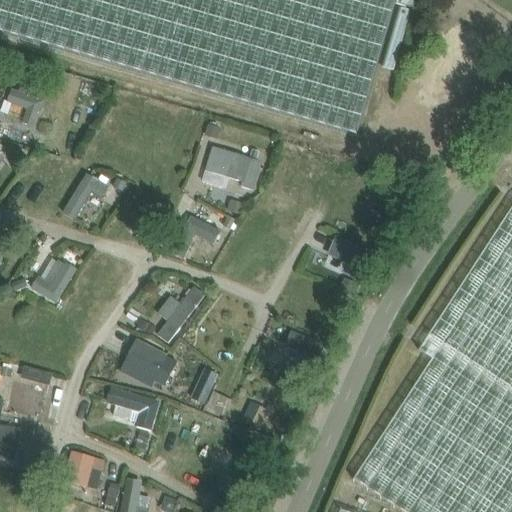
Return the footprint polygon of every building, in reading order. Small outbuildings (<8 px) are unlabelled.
[(0,0),(0,33),(357,137),(396,0),(0,0)] [(415,0),(400,0),(399,5),(412,9),(415,0)] [(399,75),(415,29),(405,26),(390,72),(399,75)] [(21,80),(36,81),(37,71),(21,70),(21,80)] [(11,119),(49,128),(55,105),(17,95),(11,119)] [(150,147),(154,134),(115,123),(112,136),(150,147)] [(0,172),(10,175),(14,156),(0,152),(0,172)] [(219,152),(212,180),(261,193),(269,166),(219,152)] [(27,208),(50,174),(39,167),(16,200),(27,208)] [(283,174),(276,205),(319,215),(326,183),(283,174)] [(103,213),(114,190),(91,179),(73,218),(85,224),(93,208),(103,213)] [(51,204),(58,192),(47,186),(40,198),(51,204)] [(151,227),(166,233),(173,212),(159,207),(164,193),(143,186),(125,237),(145,245),(151,227)] [(400,225),(404,211),(350,195),(346,209),(400,225)] [(511,511),(511,210),(420,352),(433,361),(353,483),(398,511),(511,511)] [(195,222),(180,260),(191,264),(200,241),(222,249),(228,234),(195,222)] [(334,262),(374,279),(383,259),(342,242),(334,262)] [(0,244),(0,281),(18,255),(1,243),(0,244)] [(54,263),(40,299),(68,310),(82,273),(54,263)] [(334,308),(339,295),(302,282),(298,295),(334,308)] [(176,302),(164,321),(173,326),(164,340),(181,350),(211,299),(199,292),(189,309),(176,302)] [(0,347),(15,352),(21,331),(0,325),(0,347)] [(310,359),(304,375),(323,382),(336,351),(298,336),(292,352),(310,359)] [(159,395),(175,360),(143,345),(127,379),(159,395)] [(27,384),(55,391),(58,379),(30,372),(27,384)] [(197,404),(209,410),(217,395),(205,389),(197,404)] [(160,436),(167,405),(117,393),(109,424),(160,436)] [(212,413),(231,421),(238,405),(219,397),(212,413)] [(0,464),(25,466),(27,433),(8,432),(9,404),(0,403),(0,464)] [(203,436),(227,443),(230,431),(207,425),(203,436)] [(232,463),(258,465),(260,443),(234,441),(232,463)] [(145,442),(140,456),(150,460),(156,446),(145,442)] [(96,490),(102,463),(78,457),(71,484),(96,490)] [(154,511),(156,501),(147,500),(148,485),(131,483),(128,511),(154,511)]
